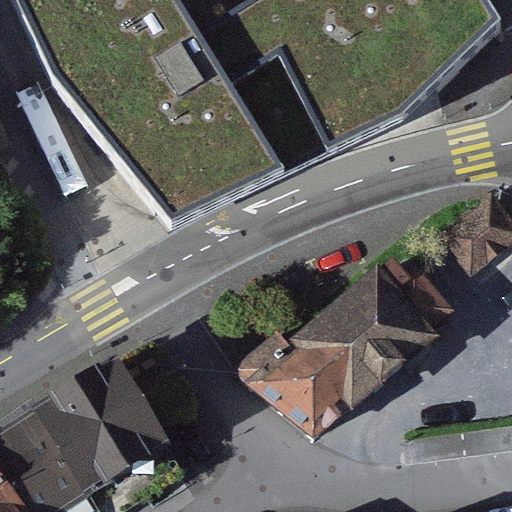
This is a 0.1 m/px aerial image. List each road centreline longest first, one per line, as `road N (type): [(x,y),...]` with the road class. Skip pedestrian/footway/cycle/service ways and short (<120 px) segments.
road 1 (residential): [(148,287),(264,219),(511,144)]
road 2 (residential): [(511,481),(352,491),(285,457)]
road 3 (residential): [(285,457),(190,354),(148,287)]
road 4 (residential): [(0,378),(148,287)]
